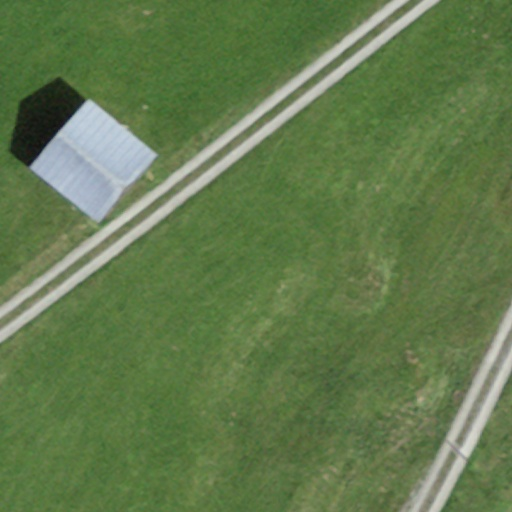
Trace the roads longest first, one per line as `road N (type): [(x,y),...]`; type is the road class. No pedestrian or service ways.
road 1 (unclassified): [(0,322),(418,0)]
road 2 (unclassified): [(511,339),(421,511)]
